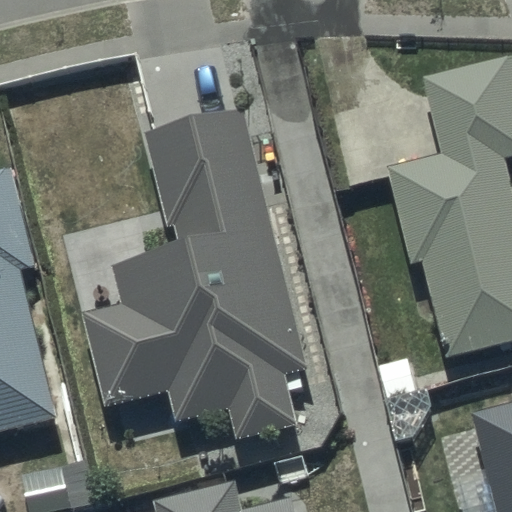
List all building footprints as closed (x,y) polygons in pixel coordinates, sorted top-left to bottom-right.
[(453,152),(395,164),(417,261),(430,258),(451,354),(511,341),(511,57),(436,74),(453,152)] [(260,105),(157,129),(183,241),(120,255),(130,299),(87,309),(109,405),(178,389),(184,417),(236,406),(244,440),(308,425),(295,368),(319,362),(260,105)] [(20,166),(0,170),(0,433),(60,420),(26,267),(42,264),(20,166)] [(511,511),(511,395),(474,406),(501,511),(511,511)] [(165,511),(302,511),(299,497),(251,509),(244,481),(163,502),(165,511)]
